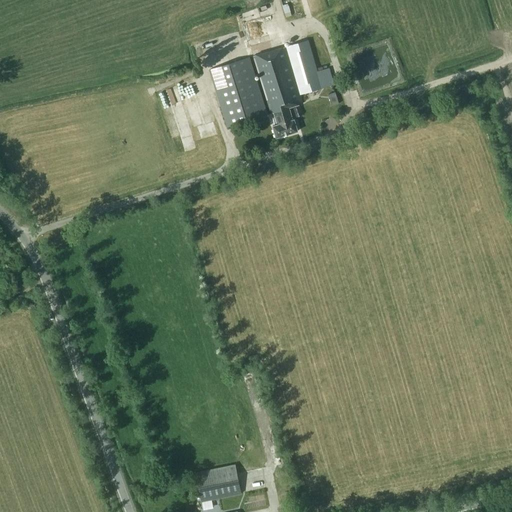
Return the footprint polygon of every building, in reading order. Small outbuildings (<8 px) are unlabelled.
[(330,70),(330,68),(318,71),(309,40),(253,56),(271,111),(272,111),(273,113),(274,113),(278,124),(273,125),(277,137),(297,130),(294,119),(293,119),(289,107),(303,104),(300,94),(334,84),(330,70)] [(267,115),(249,57),(210,69),(228,127),(267,115)] [(196,145),(182,102),(165,108),(177,145),(182,143),(184,149),(196,145)] [(302,115),(299,107),(294,108),(296,117),(302,115)] [(69,239),(76,237),(74,230),(67,232),(69,239)] [(242,494),(236,464),(195,472),(202,502),(242,494)]
